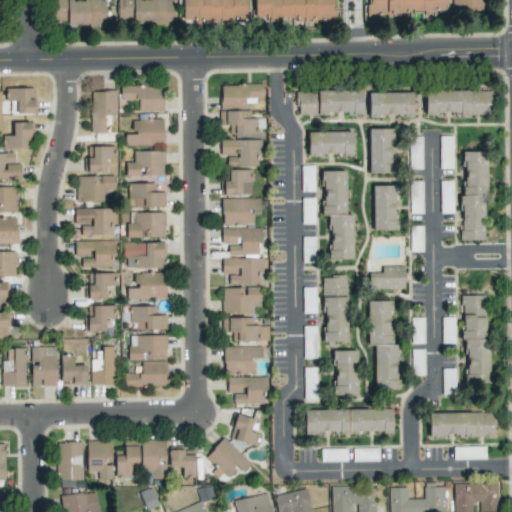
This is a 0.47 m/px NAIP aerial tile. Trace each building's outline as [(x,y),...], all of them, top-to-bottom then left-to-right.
[(104,25),(104,0),(52,0),(52,25),(104,25)] [(115,0),(116,24),(171,24),(170,0),(115,0)] [(244,23),(245,0),(181,0),(181,21),(244,23)] [(253,0),(254,21),(296,20),(296,21),(332,20),(331,0),(253,0)] [(366,0),(368,21),(410,19),(410,12),(434,12),(434,17),(445,16),(444,0),(366,0)] [(482,11),(481,0),(453,0),(454,11),(482,11)] [(219,84),(219,125),(229,126),(229,134),(256,134),(256,128),(263,128),(263,118),(250,118),(250,110),(244,110),(244,98),(261,98),(262,85),(219,84)] [(162,111),(161,85),(119,86),(120,100),(137,100),(137,112),(162,111)] [(31,88),(5,88),(5,101),(10,101),(10,114),(36,114),(36,99),(32,99),(31,88)] [(296,91),(296,115),(361,114),(361,90),(296,91)] [(90,133),(104,133),(104,116),(116,115),(116,91),(90,91),(90,133)] [(424,91),(424,114),(489,114),(489,91),(424,91)] [(413,93),(368,92),(367,116),(412,116),(413,93)] [(163,119),(131,119),(131,134),(124,134),(123,145),(162,146),(163,119)] [(12,123),(12,135),(2,135),(2,148),(27,148),(27,138),(32,137),(32,123),(12,123)] [(391,128),(367,129),(368,174),(391,173),(391,128)] [(306,132),(307,156),(352,155),(352,132),(306,132)] [(421,137),(408,137),(409,169),(421,169),(421,137)] [(219,140),(219,155),(226,155),(226,166),(259,166),(259,139),(219,140)] [(87,146),(86,158),(83,158),(83,172),(104,172),(104,159),(113,159),(113,147),(87,146)] [(163,151),(132,151),(132,162),(124,162),(125,176),(163,176),(163,151)] [(486,151),(461,152),(461,240),(484,240),(483,194),(486,194),(486,151)] [(0,179),(20,179),(19,163),(13,163),(13,153),(0,152),(0,179)] [(219,195),(250,195),(250,169),(227,170),(228,181),(219,181),(219,195)] [(321,171),(321,216),(328,216),(328,260),(352,260),(351,215),(345,215),(345,171),(321,171)] [(114,176),(75,176),(75,201),(113,201),(114,176)] [(409,214),(422,213),(421,181),(409,181),(409,214)] [(154,184),(127,183),(126,207),(164,207),(164,192),(154,192),(154,184)] [(372,230),(395,230),(395,185),(371,185),(372,230)] [(0,186),(0,211),(16,211),(16,186),(0,186)] [(220,199),(221,227),(220,227),(221,244),(227,243),(227,255),(257,254),(257,241),(261,241),(260,228),(252,228),(252,216),(259,216),(259,198),(220,199)] [(73,222),(79,222),(80,235),(110,235),(110,222),(114,222),(114,208),(73,209),(73,222)] [(127,237),(164,238),(164,212),(127,212),(127,237)] [(15,218),(0,218),(0,243),(16,243),(15,218)] [(113,240),(73,241),(74,257),(80,257),(80,268),(109,267),(109,254),(114,254),(113,240)] [(163,268),(163,242),(123,243),(123,268),(163,268)] [(14,251),(0,251),(0,276),(14,276),(14,251)] [(228,285),(258,284),(258,274),(262,274),(262,257),(220,259),(221,273),(228,273),(228,285)] [(404,289),(403,266),(380,267),(380,273),(368,273),(368,289),(404,289)] [(125,287),(126,299),(165,298),(164,272),(132,273),(133,287),(125,287)] [(104,298),(104,286),(115,285),(114,273),(87,273),(87,284),(84,284),(84,299),(104,298)] [(346,342),(346,276),(322,276),(322,342),(346,342)] [(221,288),(221,314),(252,313),(252,304),(260,304),(259,287),(221,288)] [(486,385),(487,296),(463,296),(463,385),(486,385)] [(366,301),(366,345),(373,345),(373,389),(397,389),(397,345),(390,345),(390,301),(366,301)] [(114,305),(86,306),(87,316),(83,316),(83,332),(104,331),(103,318),(114,318),(114,305)] [(155,306),(127,306),(128,322),(135,322),(135,330),(165,329),(165,315),(155,315),(155,306)] [(0,338),(8,339),(7,313),(0,312),(0,338)] [(254,317),(221,318),(221,332),(231,332),(231,342),(267,341),(267,319),(254,319),(254,317)] [(165,335),(127,335),(127,360),(140,360),(140,374),(123,373),(123,386),(164,386),(165,335)] [(260,346),(222,347),(222,374),(254,374),(253,359),(261,359),(260,346)] [(30,386),(55,386),(54,347),(30,347),(30,386)] [(25,349),(6,348),(6,361),(1,360),(0,385),(24,386),(25,349)] [(90,359),(89,384),(113,384),(113,348),(95,348),(94,359),(90,359)] [(356,350),(332,351),(332,396),(357,395),(356,350)] [(59,355),(60,383),(85,382),(85,365),(72,365),(72,355),(59,355)] [(225,392),(232,393),(232,404),(261,405),(262,391),(266,391),(267,377),(226,376),(225,392)] [(392,409),(303,410),(304,433),(392,432),(392,409)] [(428,437),(493,436),(492,412),(427,413),(428,437)] [(227,439),(256,446),(259,434),(249,432),(252,418),(234,413),(227,439)] [(227,477),(236,467),(242,473),(250,464),(222,437),(205,456),(227,477)] [(136,440),(123,440),(123,455),(114,455),(114,477),(137,477),(136,440)] [(141,479),(167,478),(166,440),(140,440),(141,479)] [(110,479),(111,441),(86,441),(85,472),(97,472),(96,479),(110,479)] [(81,480),(81,442),(55,442),(56,480),(81,480)] [(484,446),(453,447),(453,459),(484,458),(484,446)] [(181,478),(194,477),(193,450),(167,450),(168,468),(181,467),(181,478)] [(387,487),(387,511),(443,511),(443,486),(432,486),(432,483),(422,483),(422,499),(406,499),(406,487),(387,487)] [(452,511),(470,511),(470,502),(478,502),(478,511),(497,511),(496,483),(452,484),(452,511)] [(374,511),(374,486),(329,487),(329,511),(348,511),(348,505),(356,505),(355,511),(374,511)] [(275,511),(307,511),(310,511),(306,489),(272,495),(275,511)] [(62,511),(97,511),(95,491),(61,495),(62,511)] [(233,499),(235,511),(270,511),(268,494),(233,499)] [(204,511),(200,501),(173,511),(204,511)]
